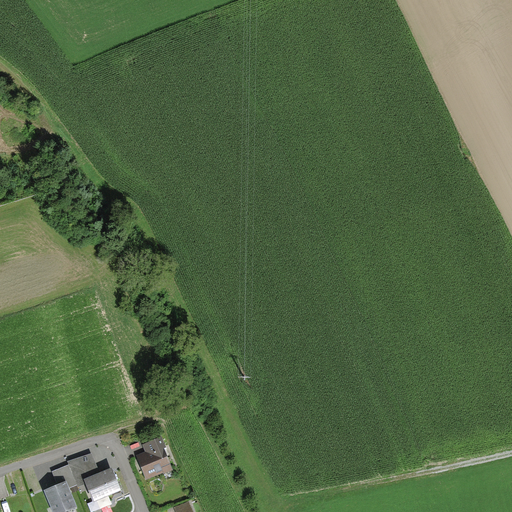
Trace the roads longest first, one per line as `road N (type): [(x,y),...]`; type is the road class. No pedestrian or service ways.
road 1 (residential): [(0,472),(104,439),(117,447),(143,511)]
road 2 (track): [(0,68),(29,91),(72,189),(104,222)]
road 3 (track): [(511,454),(368,485)]
